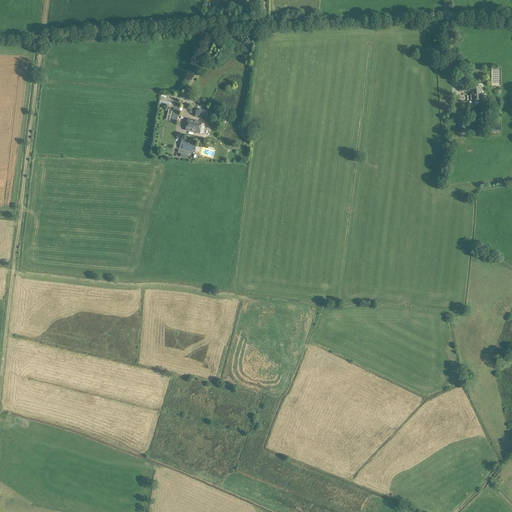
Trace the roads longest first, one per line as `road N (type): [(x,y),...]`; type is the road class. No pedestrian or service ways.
road 1 (unclassified): [(0,37),(446,15)]
road 2 (track): [(40,37),(0,390)]
